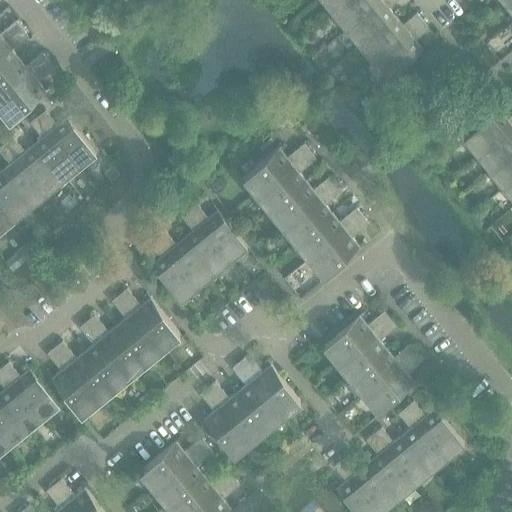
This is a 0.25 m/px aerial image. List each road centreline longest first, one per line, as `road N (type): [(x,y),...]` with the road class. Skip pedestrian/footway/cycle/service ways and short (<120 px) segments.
road 1 (residential): [(502,381),(391,246),(288,328),(257,326)]
road 2 (residential): [(19,0),(136,145)]
road 3 (residential): [(213,350),(199,375),(88,464)]
road 4 (residential): [(0,352),(41,336),(135,259)]
road 5 (residential): [(350,442),(257,326)]
road 6 (residential): [(135,259),(117,232),(145,182),(136,145)]
road 7 (residential): [(213,350),(135,259)]
